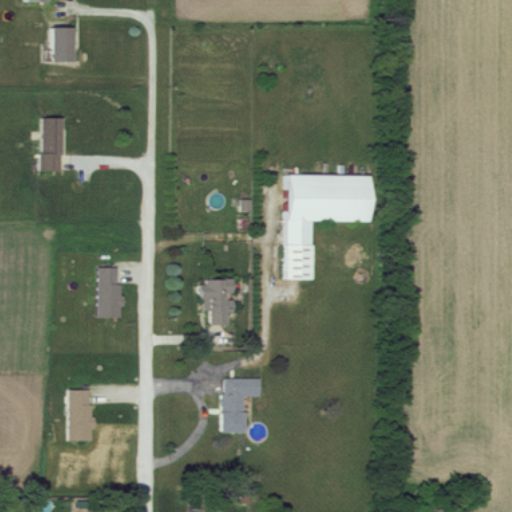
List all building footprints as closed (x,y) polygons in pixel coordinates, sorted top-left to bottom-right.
[(47,60),(69,60),(70,27),(48,27),(47,60)] [(36,170),(58,170),(57,116),(36,116),(36,170)] [(364,175),(282,174),(281,278),(307,278),(307,220),(364,220),(364,175)] [(114,267),(95,266),(94,316),(118,316),(118,282),(114,282),(114,267)] [(205,324),(222,324),(222,310),(228,310),(228,299),(227,299),(227,279),(196,279),(196,309),(205,310),(205,324)] [(218,431),(240,431),(240,395),(256,395),(255,377),(217,378),(218,431)] [(65,440),(89,439),(88,389),(65,389),(65,440)]
